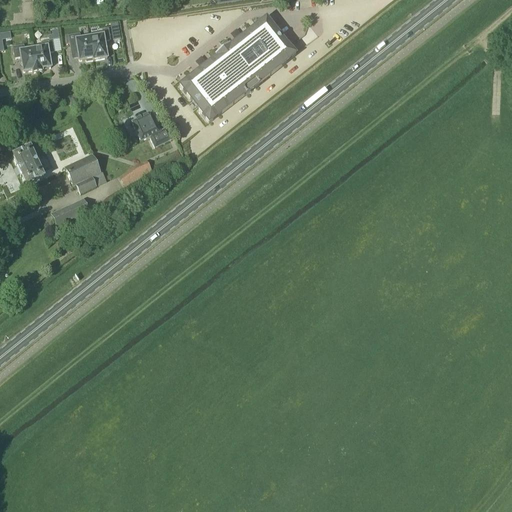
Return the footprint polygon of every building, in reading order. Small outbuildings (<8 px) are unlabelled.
[(299,11),(310,10),(309,0),(298,1),(299,11)] [(179,87),(208,125),(245,96),(245,97),(258,86),(295,57),(265,20),(229,48),(228,48),(215,58),(215,59),(179,87)] [(89,39),(93,62),(106,60),(104,43),(110,42),(108,30),(101,31),(102,37),(89,39)] [(93,62),(89,39),(80,41),(79,35),(68,37),(69,45),(70,49),(76,48),(78,63),(85,62),(85,64),(93,62)] [(33,51),(37,74),(42,73),(41,71),(50,69),(48,54),(54,53),(52,41),(40,43),(41,49),(33,51)] [(37,74),(33,51),(24,52),(23,46),(12,48),(14,60),(20,59),(22,74),(31,73),(32,75),(37,74)] [(151,112),(129,123),(139,146),(148,142),(154,153),(174,144),(167,129),(160,132),(151,112)] [(12,158),(25,188),(43,180),(38,171),(42,170),(36,157),(33,158),(29,151),(12,158)] [(64,170),(73,188),(75,187),(79,196),(95,189),(91,180),(100,176),(92,158),(64,170)] [(141,172),(146,178),(154,171),(149,166),(141,172)] [(137,179),(115,194),(118,199),(141,184),(137,179)] [(83,203),(51,217),(57,232),(89,218),(83,203)]
